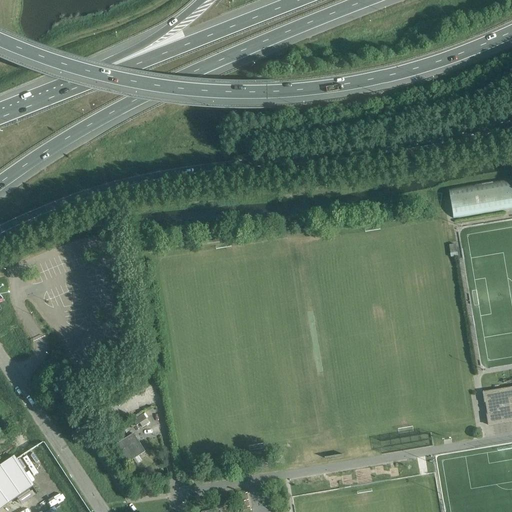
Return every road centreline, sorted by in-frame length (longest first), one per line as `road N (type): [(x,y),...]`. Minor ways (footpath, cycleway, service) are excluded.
road 1 (motorway): [(0,231),(67,200),(163,174),(334,157),(511,116)]
road 2 (motorway): [(0,43),(109,80),(264,94),(392,75),(511,32)]
road 3 (motorway): [(0,183),(134,100),(367,0)]
road 4 (motorway): [(300,0),(105,75)]
road 5 (residential): [(103,511),(0,357)]
road 6 (motorway): [(202,0),(105,75)]
